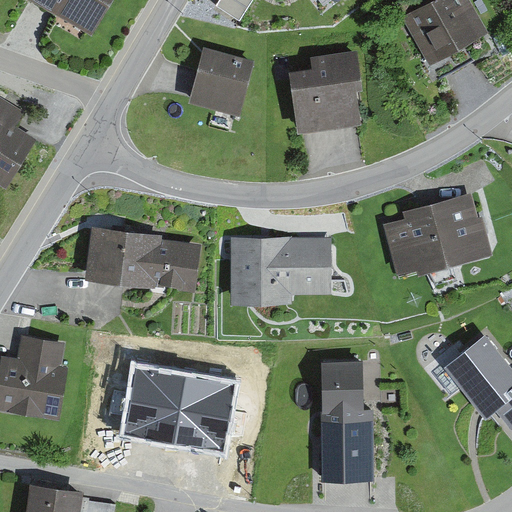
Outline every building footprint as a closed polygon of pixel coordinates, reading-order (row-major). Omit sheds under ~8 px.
[(35,0),(92,34),(112,0),(35,0)] [(253,0),(219,0),(215,6),(240,21),(253,0)] [(400,0),(396,3),(429,64),(488,32),(470,0),(400,0)] [(204,44),(189,99),(240,113),(255,58),(204,44)] [(312,64),(290,67),(298,129),(362,120),(358,86),(363,85),(358,47),(310,54),(312,64)] [(0,97),(0,180),(7,185),(36,137),(15,124),(23,111),(0,97)] [(418,273),(493,254),(483,214),(478,215),(471,191),(403,209),(405,216),(383,221),(397,272),(416,267),(418,273)] [(163,232),(92,223),(85,276),(155,285),(155,284),(195,290),(202,242),(162,237),(163,232)] [(292,235),(231,235),(231,302),(292,302),(292,293),(332,293),(331,236),(292,236),(292,235)] [(511,365),(485,331),(444,363),(485,415),(495,408),(511,428),(511,365)] [(2,354),(0,366),(0,407),(59,418),(68,365),(62,364),(66,341),(22,334),(18,357),(2,354)] [(364,357),(320,357),(322,477),(374,477),(374,406),(364,406),(364,357)] [(236,383),(135,366),(123,435),(224,453),(236,383)] [(31,480),(26,511),(79,511),(83,487),(31,480)] [(90,497),(83,496),(80,511),(114,511),(116,503),(89,500),(90,497)]
